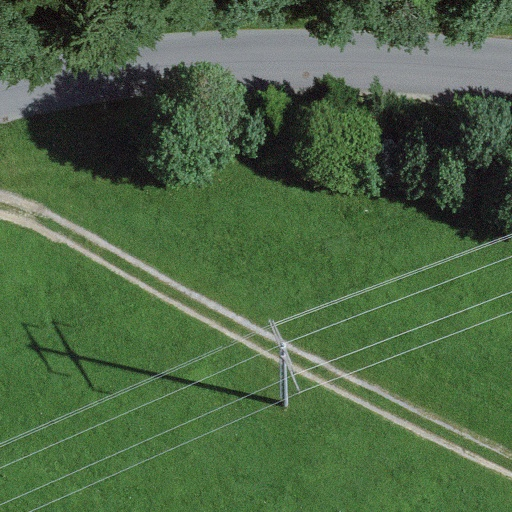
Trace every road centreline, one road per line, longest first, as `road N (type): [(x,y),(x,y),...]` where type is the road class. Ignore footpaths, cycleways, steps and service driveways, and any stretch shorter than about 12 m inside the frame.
road 1 (track): [(0,205),(114,256),(511,469)]
road 2 (tertiary): [(511,72),(198,62),(0,92)]
